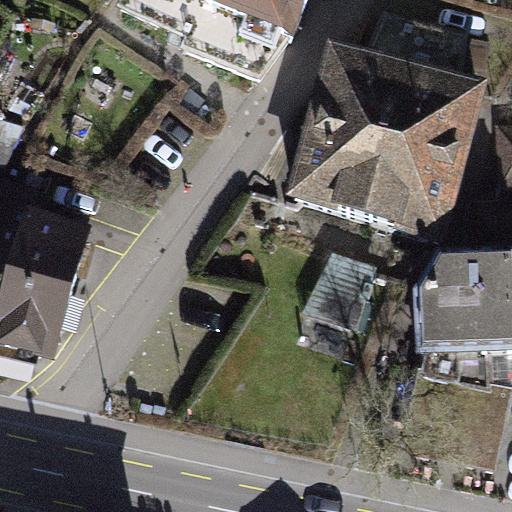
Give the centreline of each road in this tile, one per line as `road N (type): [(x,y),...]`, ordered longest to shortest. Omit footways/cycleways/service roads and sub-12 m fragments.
road 1 (residential): [(345,0),(32,469)]
road 2 (primary): [(237,511),(32,469)]
